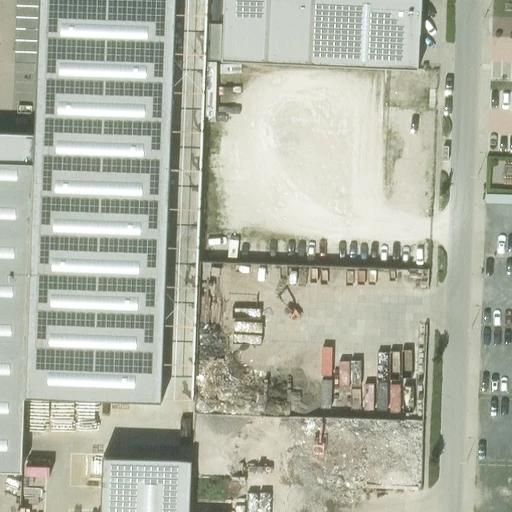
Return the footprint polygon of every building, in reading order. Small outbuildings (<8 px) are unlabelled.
[(16,0),(14,63),(35,64),(37,0),(16,0)] [(35,159),(26,424),(149,430),(169,0),(39,0),(38,65),(36,129),(35,159)] [(223,0),(222,60),(419,67),(421,0),(223,0)] [(0,161),(33,163),(35,133),(0,132),(0,161)] [(0,434),(23,435),(33,163),(0,161),(0,434)] [(190,511),(192,459),(104,456),(101,511),(190,511)]
